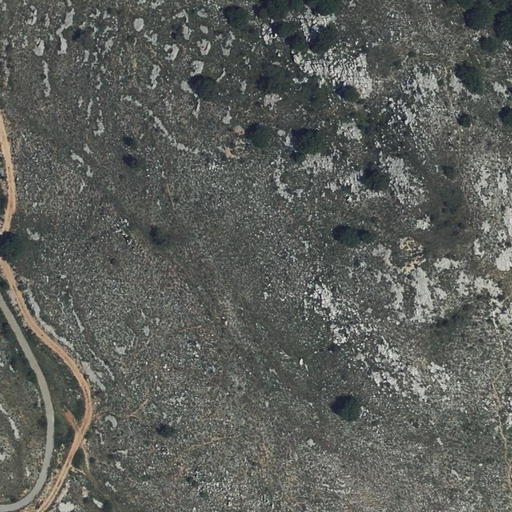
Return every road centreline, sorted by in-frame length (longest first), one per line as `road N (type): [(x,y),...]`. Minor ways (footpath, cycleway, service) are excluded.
road 1 (track): [(40,511),(82,432),(87,391),(64,356),(32,329),(12,290),(0,252),(13,201),(0,138)]
road 2 (track): [(0,508),(30,498),(45,475),(51,427),(46,389),(0,300)]
